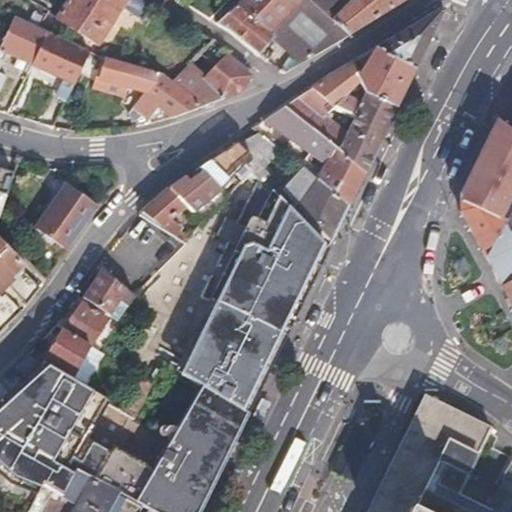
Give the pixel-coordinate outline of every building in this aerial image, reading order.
[(70,0),(58,20),(98,45),(123,7),(126,0),(70,0)] [(141,0),(126,0),(123,7),(146,20),(154,8),(141,0)] [(276,38),(303,62),(347,36),(331,21),(325,15),(308,0),(244,0),(240,5),(238,5),(218,24),(230,31),(259,56),(276,38)] [(308,0),(325,15),(338,0),(308,0)] [(350,0),(331,21),(347,36),(406,0),(350,0)] [(29,1),(23,11),(37,19),(43,8),(29,1)] [(442,10),(378,49),(416,70),(444,12),(442,10)] [(48,31),(16,17),(0,51),(0,92),(9,73),(1,69),(10,51),(33,62),(48,31)] [(88,50),(48,31),(33,62),(65,77),(74,81),(88,50)] [(212,103),(241,92),(252,72),(228,52),(227,54),(211,40),(203,49),(219,64),(205,78),(189,63),(171,82),(202,106),(212,103)] [(378,49),(359,75),(357,77),(360,81),(368,94),(397,108),(416,70),(378,49)] [(189,111),(202,106),(171,82),(159,72),(108,57),(102,79),(148,92),(146,95),(144,94),(135,107),(127,109),(132,127),(147,123),(189,111)] [(360,81),(357,77),(359,75),(352,64),(325,79),(282,108),(357,166),(366,171),(397,108),(368,94),(363,102),(348,94),(360,81)] [(74,81),(65,77),(62,84),(71,88),(74,81)] [(71,88),(62,84),(56,95),(65,99),(71,88)] [(321,160),(311,174),(349,204),(366,171),(357,166),(282,108),(265,120),(321,160)] [(511,133),(495,120),(461,195),(461,212),(486,258),(495,242),(506,222),(498,218),(511,192),(511,133)] [(247,165),(253,172),(263,182),(270,175),(264,168),(280,150),(258,134),(237,144),(252,160),(247,165)] [(234,146),(198,170),(202,173),(218,189),(248,158),(235,145),(234,146)] [(311,174),(295,162),(278,186),(331,241),(349,204),(311,174)] [(0,218),(14,174),(0,169),(0,218)] [(185,179),(167,190),(184,207),(192,214),(220,190),(218,189),(202,173),(196,178),(192,174),(185,179)] [(65,253),(97,207),(65,184),(32,230),(65,253)] [(167,190),(138,214),(158,229),(164,225),(184,207),(167,190)] [(278,197),(186,379),(203,390),(246,415),(282,340),(327,249),(309,230),(306,226),(278,197)] [(167,228),(164,225),(158,229),(180,245),(186,239),(178,234),(181,232),(172,224),(167,228)] [(511,230),(503,247),(495,242),(486,258),(489,264),(501,287),(504,285),(511,281),(511,230)] [(9,285),(28,306),(40,289),(0,245),(0,333),(20,314),(2,293),(9,285)] [(101,270),(81,298),(116,322),(133,297),(101,270)] [(59,321),(55,327),(89,347),(106,322),(81,304),(66,324),(59,321)] [(60,334),(45,361),(73,376),(88,350),(60,334)] [(0,479),(0,410),(47,368),(42,365),(0,402),(0,488),(12,502),(29,510),(32,505),(16,496),(0,479)] [(88,392),(47,368),(0,410),(0,479),(16,496),(32,505),(42,485),(55,458),(88,392)] [(131,418),(88,392),(55,458),(76,470),(91,479),(142,507),(148,511),(149,511),(198,511),(218,470),(229,449),(246,415),(203,390),(176,445),(131,418)] [(511,511),(511,472),(504,469),(496,485),(502,488),(492,508),(459,493),(493,426),(425,394),(367,511),(511,511)] [(138,511),(142,507),(91,479),(73,511),(138,511)]
